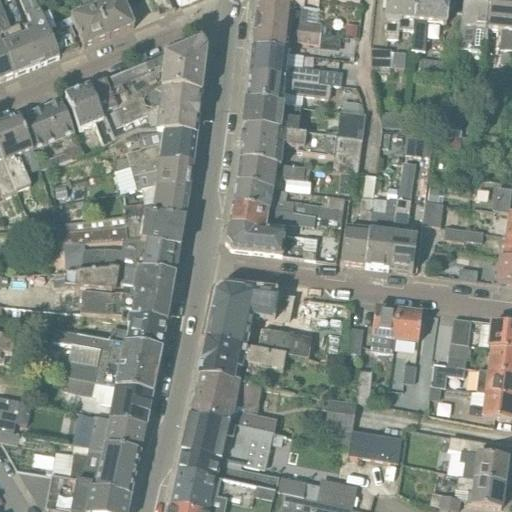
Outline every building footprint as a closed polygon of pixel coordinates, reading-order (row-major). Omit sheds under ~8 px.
[(59,62),(58,60),(42,18),(34,0),(19,0),(31,29),(25,31),(40,69),(59,62)] [(83,51),(108,41),(92,0),(90,0),(82,4),(86,13),(70,19),(83,51)] [(92,0),(108,41),(134,31),(121,0),(92,0)] [(156,10),(169,5),(167,0),(152,0),(156,10)] [(173,0),(178,13),(210,0),(173,0)] [(320,1),(359,6),(359,0),(262,0),(262,4),(257,4),(257,8),(307,13),(303,12),(304,5),(319,7),(320,1)] [(399,33),(413,35),(414,25),(416,0),(387,0),(387,6),(384,38),(387,38),(386,43),(398,44),(399,33)] [(427,27),(445,29),(447,0),(416,0),(414,25),(413,35),(411,54),(425,56),(427,27)] [(485,56),(487,34),(490,0),(463,0),(458,54),(485,56)] [(511,0),(490,0),(487,34),(500,36),(499,56),(500,56),(499,67),(511,68),(511,63),(511,0)] [(0,40),(1,40),(16,79),(40,69),(25,31),(27,36),(24,38),(19,27),(10,31),(0,5),(0,40)] [(160,20),(174,15),(169,5),(156,10),(160,20)] [(254,32),(320,38),(322,27),(306,25),(307,13),(257,8),(254,32)] [(42,18),(58,60),(79,52),(70,29),(57,34),(50,15),(42,18)] [(345,31),(345,40),(356,41),(357,32),(345,31)] [(251,54),(288,58),(290,45),(319,49),(320,38),(254,32),(251,54)] [(0,85),(16,79),(1,40),(0,40),(0,85)] [(104,125),(107,134),(145,119),(145,117),(158,111),(160,95),(201,100),(201,99),(207,54),(201,46),(165,61),(90,92),(104,125)] [(370,52),(370,76),(390,77),(391,54),(370,52)] [(319,88),(331,89),(341,90),(342,76),(286,70),(288,58),(251,54),(249,80),(319,88)] [(283,97),(329,103),(331,89),(319,88),(249,80),(246,105),(282,109),(283,97)] [(103,151),(113,147),(107,134),(104,125),(90,92),(89,92),(65,102),(73,120),(79,135),(95,129),(103,151)] [(196,139),(201,100),(160,95),(158,111),(145,117),(145,119),(149,129),(156,130),(155,137),(163,136),(196,139)] [(32,155),(74,138),(60,104),(18,121),(32,155)] [(297,139),(297,136),(301,111),(282,109),(246,105),(243,132),(297,139)] [(343,105),(341,116),(364,119),(362,108),(343,105)] [(336,144),(362,147),(365,120),(364,119),(341,116),(339,116),(336,144)] [(14,162),(32,155),(18,121),(0,128),(0,160),(14,196),(30,189),(19,163),(15,165),(14,162)] [(439,125),(437,137),(454,139),(456,127),(439,125)] [(357,178),(362,147),(336,144),(297,139),(243,132),(239,165),(279,170),(310,173),(281,169),(283,147),(287,150),(297,151),(297,157),(333,161),(331,175),(357,178)] [(406,135),(403,159),(424,161),(424,160),(430,160),(432,138),(406,135)] [(126,157),(127,161),(129,169),(130,171),(159,164),(193,168),(196,139),(163,136),(161,147),(126,157)] [(433,139),(432,153),(475,156),(476,141),(433,139)] [(62,152),(67,165),(84,159),(79,146),(62,152)] [(0,196),(2,201),(14,196),(0,160),(0,196)] [(116,173),(129,169),(127,161),(114,164),(116,173)] [(156,191),(189,196),(193,168),(159,164),(130,171),(136,194),(142,193),(156,191)] [(279,170),(239,165),(236,188),(273,193),(275,178),(278,179),(285,183),(307,186),(308,178),(310,179),(311,173),(310,173),(279,170)] [(396,205),(388,274),(412,277),(417,240),(406,238),(410,205),(409,205),(414,169),(403,168),(398,204),(396,203),(396,205)] [(132,192),(126,171),(113,175),(119,196),(132,192)] [(340,186),(351,187),(351,178),(341,178),(340,186)] [(273,193),(236,188),(232,211),(315,222),(321,222),(330,223),(336,224),(336,225),(342,226),(345,202),(326,200),(325,206),(319,210),(286,205),(287,195),(273,193)] [(65,190),(54,192),(56,202),(67,200),(65,190)] [(152,218),(184,224),(189,196),(156,191),(142,193),(144,207),(124,209),(125,220),(125,221),(152,218)] [(511,193),(495,191),(492,216),(508,218),(508,216),(511,216),(511,193)] [(427,192),(426,204),(435,205),(436,193),(427,192)] [(396,205),(396,203),(397,195),(389,194),(388,204),(396,205)] [(340,268),(364,271),(371,216),(372,204),(362,203),(361,203),(359,227),(361,230),(361,233),(345,231),(340,268)] [(364,271),(388,274),(396,205),(388,204),(387,203),(385,218),(371,216),(364,271)] [(425,206),(422,229),(440,231),(443,208),(425,206)] [(314,231),(315,222),(232,211),(228,231),(286,238),(286,236),(266,233),(267,222),(270,223),(271,225),(314,231)] [(35,227),(49,226),(45,215),(32,221),(35,227)] [(140,246),(179,253),(184,224),(152,218),(125,221),(125,220),(55,229),(57,251),(125,246),(140,245),(140,246)] [(231,255),(283,261),(286,238),(228,231),(225,248),(231,255)] [(484,236),(479,235),(465,233),(465,234),(445,231),(443,243),(464,246),(464,244),(482,247),(484,236)] [(502,262),(502,263),(511,264),(511,240),(505,239),(502,262)] [(296,252),(295,262),(315,265),(318,242),(305,240),(303,253),(296,252)] [(105,254),(83,255),(80,275),(108,273),(109,271),(119,273),(119,270),(175,280),(179,253),(140,246),(140,245),(125,246),(123,256),(115,254),(105,254)] [(502,262),(499,262),(496,288),(511,289),(511,264),(502,263),(502,262)] [(131,312),(129,319),(166,326),(175,280),(119,270),(119,273),(109,271),(108,273),(80,275),(65,275),(64,290),(111,294),(116,290),(117,286),(133,289),(132,296),(134,296),(133,300),(82,294),(80,317),(121,321),(122,311),(131,312)] [(458,283),(476,285),(477,276),(459,273),(458,283)] [(275,326),(275,325),(288,328),(293,302),(224,294),(215,300),(205,347),(286,360),(285,361),(319,367),(322,352),(310,349),(311,342),(262,332),(263,324),(275,326)] [(374,312),(369,355),(393,359),(395,345),(394,345),(398,315),(374,312)] [(398,315),(394,345),(395,345),(417,348),(421,318),(398,315)] [(126,331),(123,347),(161,355),(166,326),(129,319),(127,319),(124,331),(126,331)] [(471,350),(468,349),(471,325),(453,323),(450,343),(450,348),(450,349),(471,351),(471,350)] [(492,353),(511,354),(511,330),(490,328),(487,353),(489,353),(492,353)] [(351,332),(348,357),(360,358),(363,334),(351,332)] [(152,401),(161,355),(123,347),(54,334),(51,348),(105,358),(102,373),(67,366),(63,383),(152,401)] [(0,369),(10,371),(15,342),(0,338),(0,369)] [(282,376),(285,361),(286,360),(205,347),(197,380),(246,388),(249,370),(282,376)] [(471,351),(450,349),(447,370),(447,371),(464,373),(466,363),(470,364),(471,351)] [(479,374),(511,378),(511,354),(492,353),(489,353),(486,375),(479,374)] [(354,406),(368,407),(371,382),(376,383),(378,365),(359,362),(354,406)] [(447,370),(433,368),(430,393),(440,394),(440,392),(445,392),(447,379),(463,381),(464,373),(447,371),(447,370)] [(416,370),(405,369),(402,387),(414,389),(416,370)] [(483,399),(511,402),(511,378),(479,374),(476,396),(483,398),(483,399)] [(269,436),(274,438),(277,424),(257,419),(235,416),(237,407),(258,410),(262,391),(246,388),(197,380),(189,421),(244,432),(269,436)] [(109,425),(145,432),(152,401),(63,383),(61,393),(98,400),(97,406),(112,409),(109,425)] [(440,394),(430,393),(429,403),(439,405),(440,394)] [(468,420),(492,423),(510,425),(511,413),(511,402),(483,399),(482,411),(469,410),(468,420)] [(0,435),(14,437),(20,406),(0,402),(0,435)] [(349,453),(352,434),(356,408),(329,404),(324,432),(338,434),(336,451),(349,453)] [(283,442),(273,440),(274,438),(269,436),(244,432),(189,421),(181,457),(218,465),(240,470),(242,470),(257,473),(263,447),(271,449),(281,451),(283,442)] [(104,453),(139,460),(145,432),(109,425),(105,443),(94,440),(91,453),(88,452),(87,454),(103,457),(104,453)] [(348,460),(360,462),(364,436),(352,434),(349,453),(348,460)] [(0,446),(17,451),(20,438),(14,437),(0,435),(0,446)] [(360,462),(373,464),(377,438),(364,436),(360,462)] [(373,464),(385,466),(389,440),(377,438),(373,464)] [(389,440),(385,466),(398,468),(402,442),(389,440)] [(474,484),(504,488),(507,462),(483,459),(485,448),(449,442),(447,454),(461,456),(459,467),(463,468),(462,481),(458,480),(474,484)] [(70,485),(91,489),(90,495),(130,502),(139,460),(104,453),(103,457),(87,454),(83,453),(82,459),(73,458),(73,460),(70,485)] [(176,477),(316,507),(319,490),(306,487),(306,486),(239,473),(240,470),(218,465),(181,457),(176,477)] [(337,511),(316,507),(176,477),(168,511),(337,511)] [(470,508),(470,509),(497,511),(500,511),(504,488),(474,484),(458,480),(456,494),(468,495),(466,508),(470,508)] [(47,497),(44,511),(127,511),(130,502),(90,495),(88,505),(47,497)] [(429,510),(438,511),(458,511),(461,504),(432,497),(429,510)]
